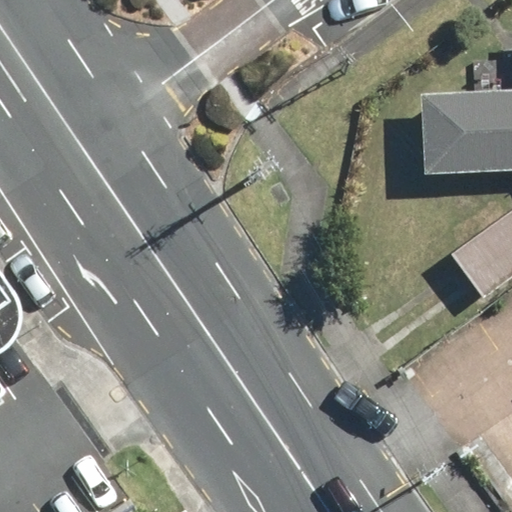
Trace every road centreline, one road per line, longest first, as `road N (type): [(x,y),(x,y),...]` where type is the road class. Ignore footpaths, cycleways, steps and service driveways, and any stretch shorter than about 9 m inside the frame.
road 1 (secondary): [(62,152),(318,511)]
road 2 (residential): [(62,152),(167,83),(269,0)]
